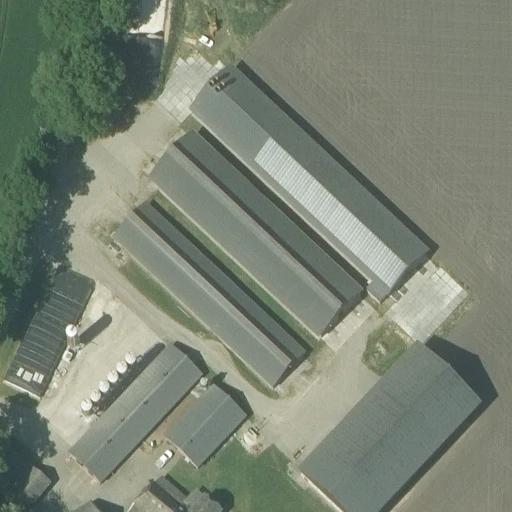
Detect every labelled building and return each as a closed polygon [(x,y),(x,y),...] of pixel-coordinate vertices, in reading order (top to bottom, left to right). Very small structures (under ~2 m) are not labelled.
[(425,258),(228,74),(191,114),(374,284),(365,293),(379,307),(425,258)] [(191,139),(151,181),(319,338),(359,296),(191,139)] [(270,391),(303,356),(145,208),(112,243),(270,391)] [(98,287),(61,271),(11,386),(47,402),(98,287)] [(105,347),(136,313),(107,288),(77,323),(105,347)] [(100,487),(201,379),(168,349),(67,457),(100,487)] [(383,511),(479,410),(417,352),(416,354),(300,478),(336,511),(383,511)] [(197,473),(246,420),(211,388),(162,441),(197,473)] [(185,505),(159,482),(132,511),(214,511),(194,494),(185,505)]
